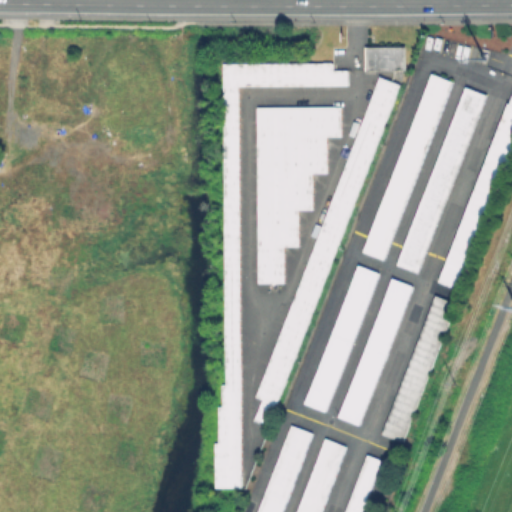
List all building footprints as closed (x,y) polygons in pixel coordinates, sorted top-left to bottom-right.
[(404,46),(404,68),(368,69),(368,47),(404,46)] [(347,70),(347,84),(239,85),(242,485),(217,486),(216,443),(220,443),(219,406),(223,406),(223,385),(227,385),(225,63),(333,62),(333,70),(347,70)] [(453,81),(384,258),(364,250),(433,73),(453,81)] [(400,84),(269,423),(256,418),(263,398),(257,396),(380,76),(400,84)] [(487,94),(418,272),(398,264),(467,86),(487,94)] [(511,160),(462,289),(442,281),(511,99),(511,160)] [(340,106),(340,135),(326,135),(326,172),(312,172),(313,208),(298,208),(298,245),(284,245),(284,281),(259,281),(258,107),(340,106)] [(379,272),(325,411),(304,403),(359,264),(379,272)] [(412,285),(358,424),(338,416),(392,278),(412,285)] [(456,302),(403,441),(383,433),(436,295),(456,302)] [(278,511),(305,430),(284,423),(255,511),(278,511)] [(315,511),(340,444),(319,436),(291,511),(315,511)]
